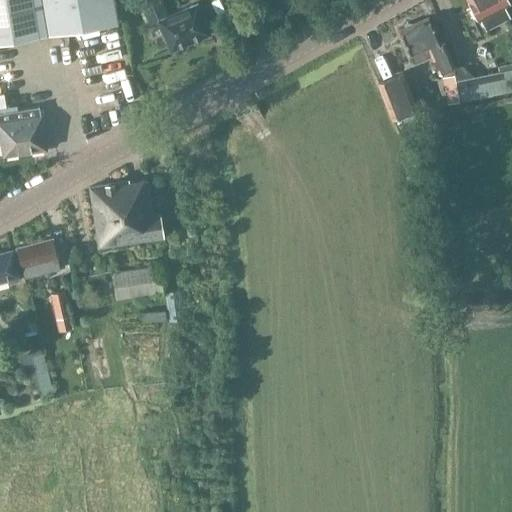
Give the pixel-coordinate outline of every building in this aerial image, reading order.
[(0,0),(0,42),(19,39),(49,34),(43,0),(0,0)] [(112,0),(43,0),(49,34),(117,23),(112,0)] [(156,0),(150,0),(149,1),(141,5),(148,24),(158,20),(170,50),(210,33),(197,3),(163,17),(156,0)] [(486,30),(510,17),(504,7),(510,4),(508,0),(467,0),(478,20),(480,19),(486,30)] [(428,17),(399,29),(414,63),(431,56),(439,73),(454,67),(443,41),(439,43),(428,17)] [(460,101),(511,90),(511,69),(511,68),(455,80),(460,101)] [(402,72),(378,83),(392,119),(417,109),(402,72)] [(257,98),(245,104),(254,121),(266,115),(257,98)] [(40,115),(39,107),(0,113),(0,142),(2,156),(47,149),(41,115),(40,115)] [(132,203),(129,183),(129,180),(89,186),(98,247),(115,244),(112,222),(123,221),(121,204),(132,203)] [(112,222),(115,244),(163,236),(160,214),(151,215),(146,180),(129,183),(132,203),(121,204),(123,221),(112,222)] [(77,258),(89,255),(83,233),(71,236),(77,258)] [(24,277),(60,268),(52,238),(16,248),(24,277)] [(0,282),(20,277),(12,250),(0,253),(0,282)] [(159,265),(136,269),(140,295),(163,292),(159,265)] [(136,269),(112,272),(116,299),(140,295),(136,269)] [(77,343),(72,327),(63,291),(51,294),(59,330),(56,331),(60,348),(77,343)] [(164,319),(165,299),(145,299),(144,318),(164,319)] [(40,386),(58,379),(42,336),(24,343),(40,386)]
